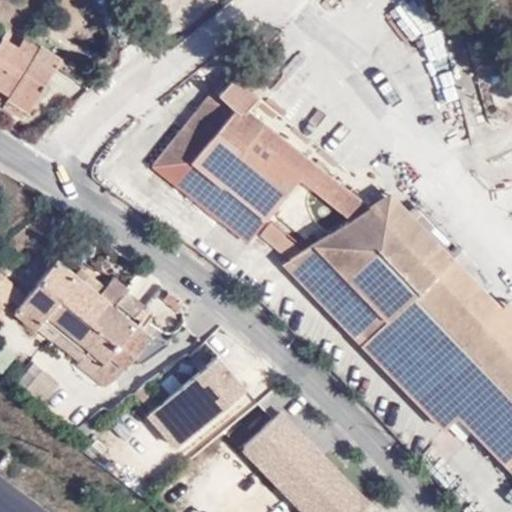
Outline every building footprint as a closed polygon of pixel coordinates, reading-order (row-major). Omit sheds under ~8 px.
[(29,55),(33,49),(36,43),(19,33),(12,45),(29,55)] [(2,96),(21,109),(52,60),(33,49),(29,55),(12,45),(0,36),(0,88),(4,92),(2,96)] [(297,182),(344,220),(364,207),(247,112),(258,99),(233,79),(220,95),(212,90),(150,165),(246,243),(297,182)] [(4,92),(0,88),(0,107),(16,117),(21,109),(2,96),(4,92)] [(387,192),(364,207),(344,220),(283,261),(443,429),(456,417),(511,475),(511,355),(504,348),(388,227),(396,218),(396,210),(394,202),(389,195),(387,192)] [(511,309),(506,303),(499,309),(389,195),(394,202),(396,210),(396,218),(388,227),(504,348),(511,355),(511,309)] [(272,226),(263,238),(275,248),(284,236),(272,226)] [(300,250),(284,236),(275,248),(287,258),(300,250)] [(117,367),(145,334),(106,303),(88,288),(69,273),(53,259),(23,295),(12,307),(9,311),(29,327),(36,320),(94,367),(103,356),(117,367)] [(69,273),(88,288),(95,280),(75,264),(69,273)] [(88,288),(106,303),(120,288),(101,272),(95,280),(88,288)] [(10,285),(0,276),(0,298),(1,297),(10,285)] [(12,307),(23,295),(10,285),(1,297),(12,307)] [(36,320),(29,327),(102,385),(117,367),(103,356),(94,367),(36,320)] [(234,371),(200,338),(182,355),(216,389),(234,371)] [(31,362),(15,384),(46,405),(61,384),(31,362)] [(158,400),(138,380),(127,390),(149,411),(158,400)] [(182,390),(167,404),(182,421),(196,407),(182,390)] [(257,471),(223,504),(231,511),(286,511),(293,506),(257,471)]
